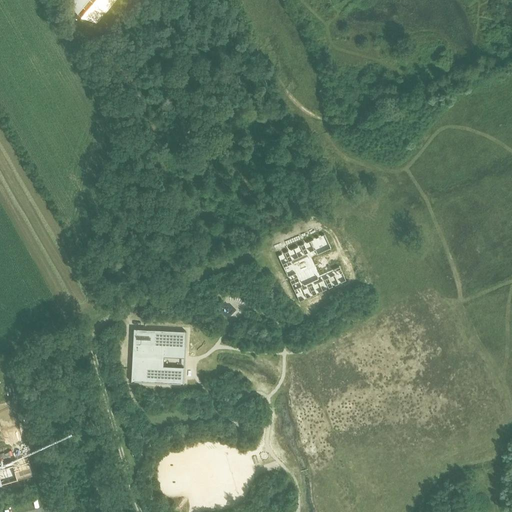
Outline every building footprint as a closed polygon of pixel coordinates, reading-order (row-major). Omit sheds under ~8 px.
[(66,0),(72,12),(73,11),(77,6),(82,12),(78,16),(77,15),(76,16),(89,23),(89,22),(88,21),(110,0),(66,0)] [(338,239),(289,256),(306,305),(321,300),(314,279),(332,273),(340,293),(355,288),(338,239)] [(131,374),(131,382),(134,382),(134,381),(180,384),(183,384),(184,377),(183,376),(184,368),(162,366),(162,357),(163,347),(185,348),(185,339),(186,339),(186,331),(183,331),(183,332),(137,329),(133,329),(133,337),(132,354),(132,357),(131,374)] [(0,435),(3,435),(3,434),(9,432),(11,441),(23,437),(19,423),(8,426),(7,421),(0,422),(0,435)] [(16,465),(0,469),(0,485),(20,480),(20,478),(16,465)]
